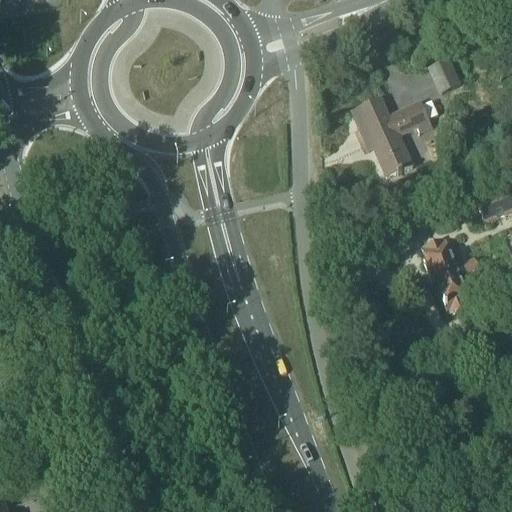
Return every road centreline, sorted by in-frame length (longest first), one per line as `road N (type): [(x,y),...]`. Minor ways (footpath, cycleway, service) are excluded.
road 1 (unclassified): [(373,511),(318,396),(308,343),(291,60)]
road 2 (primary): [(85,115),(154,180),(212,382),(269,511)]
road 3 (unclassified): [(138,511),(104,443),(30,229)]
road 4 (primary): [(329,511),(231,262)]
road 5 (primary): [(231,262),(214,134)]
road 6 (unclassified): [(291,60),(403,0)]
road 7 (primary): [(231,262),(216,235),(197,143)]
road 8 (primary): [(136,4),(101,63),(107,113)]
